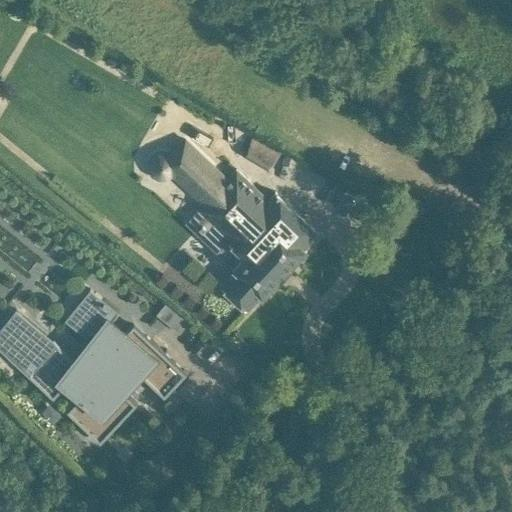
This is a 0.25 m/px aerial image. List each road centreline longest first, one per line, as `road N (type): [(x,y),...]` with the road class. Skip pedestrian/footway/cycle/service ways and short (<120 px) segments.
road 1 (unclassified): [(279,511),(511,271)]
road 2 (unknown): [(319,471),(189,365)]
